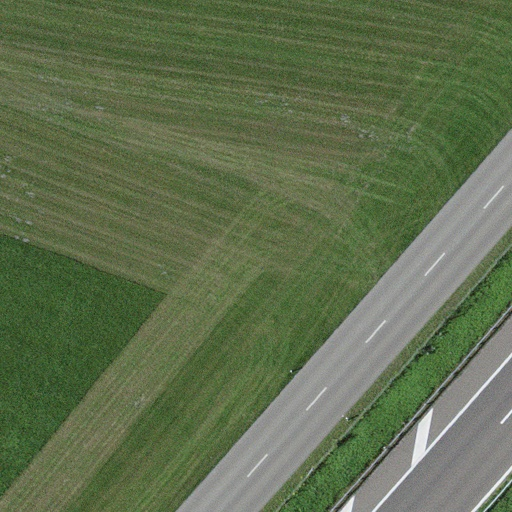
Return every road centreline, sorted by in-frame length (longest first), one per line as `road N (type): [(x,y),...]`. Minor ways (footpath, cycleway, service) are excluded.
road 1 (tertiary): [(208,511),(511,171)]
road 2 (motorway): [(511,409),(422,511)]
